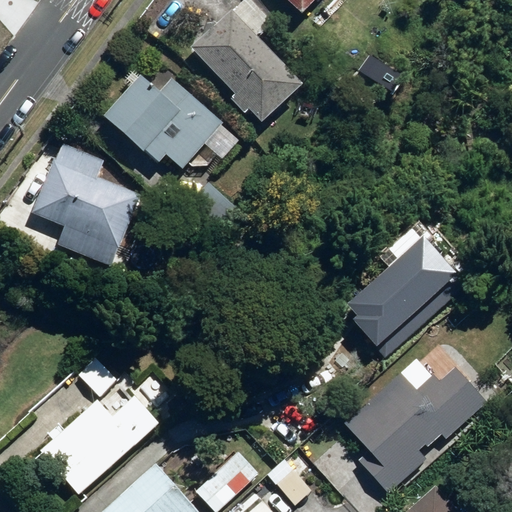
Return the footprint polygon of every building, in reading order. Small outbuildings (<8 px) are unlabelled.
[(231,12),(190,51),(234,98),(230,102),(244,117),(248,113),(262,127),(303,89),(258,40),(277,23),(256,0),(251,0),(250,1),(249,0),(245,0),(232,13),(231,12)] [(282,0),(301,18),(318,0),(282,0)] [(140,75),(102,118),(158,166),(164,159),(181,173),(223,125),(171,81),(160,93),(140,75)] [(54,162),(32,216),(64,229),(57,247),(112,269),(141,198),(97,180),(104,163),(62,146),(55,162),(54,162)] [(210,183),(181,212),(212,243),(241,214),(210,183)] [(351,319),(384,355),(458,289),(448,279),(456,272),(423,235),(346,304),(356,315),(351,319)] [(98,361),(80,378),(99,399),(117,382),(98,361)] [(357,459),(389,492),(425,458),(418,451),(426,444),(429,446),(442,433),(446,438),(485,402),(453,369),(440,382),(433,375),(417,390),(399,371),(343,423),(368,449),(357,459)] [(40,454),(78,498),(158,428),(134,401),(112,421),(97,404),(40,454)] [(221,511),(259,477),(238,455),(198,493),(215,511),(221,511)] [(290,458),(268,476),(296,509),(317,491),(290,458)] [(105,511),(194,511),(155,468),(105,511)] [(409,511),(455,511),(436,489),(409,511)]
